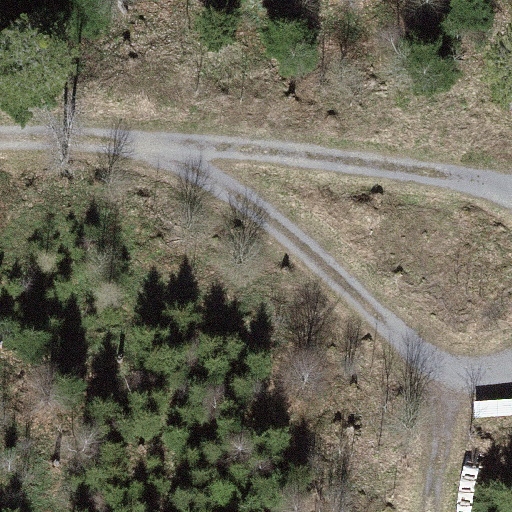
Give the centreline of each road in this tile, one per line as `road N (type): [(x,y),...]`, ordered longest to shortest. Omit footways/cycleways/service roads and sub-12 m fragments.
road 1 (track): [(0,150),(186,145),(511,197)]
road 2 (track): [(452,383),(186,145)]
road 3 (track): [(440,511),(452,383)]
